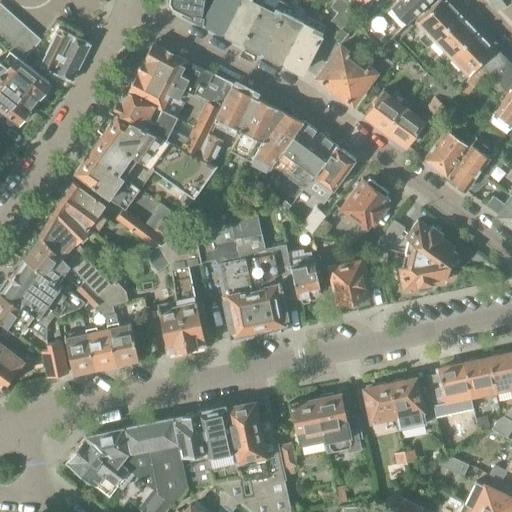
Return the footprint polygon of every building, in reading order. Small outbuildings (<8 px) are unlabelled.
[(169,0),(169,1),(169,2),(172,7),(200,21),(200,20),(203,0),(169,0)] [(213,0),(203,22),(222,32),(238,0),(213,0)] [(238,0),(222,32),(242,42),(261,5),(250,0),(238,0)] [(261,5),(242,42),(262,52),(283,11),(286,4),(277,0),(274,6),(272,11),(261,5)] [(350,7),(343,0),(334,0),(330,6),(337,12),(330,21),(341,29),(355,11),(350,7)] [(379,47),(429,0),(395,0),(364,30),(379,47)] [(438,0),(416,22),(417,22),(425,31),(418,38),(427,48),(428,47),(435,41),(461,13),(448,0),(438,0)] [(283,11),(262,52),(281,61),(302,20),(283,11)] [(461,13),(435,41),(452,58),(476,29),(461,13)] [(302,20),(281,61),(301,72),(303,69),(324,26),(304,16),(302,20)] [(90,44),(87,43),(57,27),(39,64),(71,80),(90,44)] [(476,29),(452,58),(469,76),(478,64),(492,45),(476,29)] [(0,43),(7,49),(13,42),(5,36),(0,41),(0,43)] [(13,42),(7,49),(9,50),(9,51),(21,60),(22,61),(27,55),(13,42)] [(142,61),(139,67),(221,108),(232,85),(217,77),(218,75),(205,68),(156,44),(155,44),(151,45),(150,46),(150,45),(142,61)] [(355,61),(351,59),(346,55),(348,52),(347,51),(348,49),(341,44),(318,75),(322,78),(320,79),(334,89),(355,61)] [(469,76),(460,89),(467,95),(477,83),(481,86),(488,82),(492,78),(496,82),(506,93),(511,85),(511,65),(510,63),(492,45),(478,64),(469,76)] [(22,61),(21,60),(9,51),(0,61),(0,76),(33,103),(39,96),(43,95),(49,88),(48,84),(49,82),(22,61)] [(385,57),(378,67),(385,72),(392,62),(385,57)] [(349,98),(351,99),(353,100),(376,69),(369,64),(367,67),(365,66),(364,68),(355,61),(334,89),(348,99),(349,98)] [(438,62),(430,71),(436,77),(445,67),(438,62)] [(124,89),(123,90),(155,106),(162,110),(177,117),(194,126),(208,133),(214,122),(221,108),(139,67),(137,72),(130,86),(128,90),(127,91),(124,89)] [(432,93),(440,87),(426,72),(420,81),(432,93)] [(27,110),(33,103),(0,76),(0,107),(18,122),(23,120),(28,114),(27,110)] [(444,90),(452,99),(458,92),(451,84),(444,90)] [(221,108),(214,122),(238,134),(241,129),(257,97),(239,89),(232,85),(221,108)] [(452,99),(444,90),(440,87),(432,93),(434,95),(426,107),(439,116),(452,99)] [(511,87),(491,115),(509,129),(511,125),(511,87)] [(112,107),(111,110),(183,147),(188,137),(171,129),(177,117),(162,110),(157,121),(150,118),(155,106),(123,90),(117,101),(116,100),(114,104),(112,107)] [(395,92),(391,98),(382,91),(364,115),(384,130),(407,100),(395,92)] [(257,97),(241,129),(262,139),(278,108),(257,97)] [(424,122),(403,106),(407,101),(407,100),(384,130),(406,146),(424,122)] [(262,139),(251,161),(267,170),(270,165),(302,120),(278,108),(262,139)] [(111,111),(97,130),(141,162),(153,170),(183,192),(185,193),(193,199),(197,193),(217,165),(217,164),(213,163),(197,154),(183,147),(111,110),(111,111)] [(302,120),(270,165),(303,188),(313,174),(318,167),(335,144),(303,121),(302,120)] [(446,175),(474,135),(460,125),(458,127),(450,121),(423,158),(446,175)] [(188,137),(183,147),(197,154),(208,133),(194,126),(188,137)] [(102,134),(89,152),(140,188),(153,170),(141,162),(97,130),(102,134)] [(208,133),(197,154),(213,163),(224,141),(208,133)] [(489,156),(494,149),(474,135),(446,175),(465,189),(489,156)] [(313,174),(303,188),(323,203),(355,160),(335,144),(318,167),(313,174)] [(89,152),(75,172),(78,174),(104,193),(123,207),(125,208),(136,193),(140,188),(89,152)] [(482,174),(471,188),(474,190),(488,179),(482,174)] [(339,209),(356,221),(367,230),(371,223),(374,226),(388,207),(385,205),(390,199),(385,195),(388,191),(369,177),(365,181),(361,178),(339,209)] [(59,200),(58,202),(88,231),(92,235),(107,218),(98,212),(104,204),(89,193),(76,183),(73,181),(64,193),(59,200)] [(183,193),(178,199),(188,206),(193,199),(185,193),(183,192),(183,193)] [(493,195),(486,204),(498,214),(511,224),(511,194),(510,193),(503,203),(493,195)] [(57,204),(39,234),(41,235),(67,263),(68,264),(70,266),(85,281),(91,288),(97,294),(98,296),(98,295),(110,284),(111,284),(80,252),(83,249),(77,243),(88,231),(58,202),(57,204)] [(160,202),(145,223),(156,231),(165,238),(180,217),(160,202)] [(226,202),(186,226),(195,228),(199,253),(213,250),(215,260),(231,339),(254,334),(260,333),(248,273),(250,273),(249,268),(246,257),(245,258),(244,254),(237,255),(230,222),(226,202)] [(281,222),(294,218),(278,205),(281,222)] [(311,234),(323,218),(325,215),(315,206),(301,225),(311,234)] [(123,207),(115,219),(154,248),(164,240),(165,238),(156,231),(145,223),(125,208),(123,207)] [(238,220),(230,222),(237,255),(244,254),(245,258),(246,257),(249,268),(250,273),(248,273),(260,333),(267,331),(290,326),(291,326),(289,317),(288,317),(284,299),(297,296),(291,266),(290,261),(289,260),(288,260),(285,246),(263,250),(260,235),(255,237),(251,217),(238,220)] [(311,234),(324,236),(332,225),(323,218),(311,234)] [(387,252),(405,228),(394,219),(376,244),(387,252)] [(454,264),(457,253),(453,250),(454,246),(441,237),(443,234),(432,226),(430,228),(418,219),(405,237),(408,240),(405,253),(454,264)] [(186,226),(158,246),(170,262),(171,269),(177,305),(186,348),(205,344),(203,339),(196,301),(195,301),(188,265),(200,263),(201,263),(199,253),(195,228),(186,226)] [(41,237),(25,259),(79,299),(79,298),(61,285),(61,284),(58,282),(70,266),(68,264),(67,263),(41,235),(39,234),(39,235),(41,237)] [(320,254),(334,251),(332,240),(318,243),(320,254)] [(154,248),(146,254),(157,271),(170,262),(158,246),(154,248)] [(452,275),(454,264),(405,253),(402,267),(398,268),(402,290),(417,287),(418,290),(432,287),(431,284),(446,281),(447,276),(452,275)] [(312,255),(289,260),(290,261),(297,296),(298,300),(300,299),(301,300),(303,303),(309,302),(310,298),(310,297),(321,295),(320,291),(319,283),(312,255)] [(0,293),(0,294),(32,316),(37,320),(37,319),(45,308),(57,316),(79,307),(84,301),(79,298),(79,299),(25,259),(24,260),(0,293)] [(335,304),(351,301),(368,297),(366,286),(369,285),(364,259),(327,267),(330,281),(335,304)] [(110,284),(98,295),(103,300),(102,300),(108,306),(109,306),(128,302),(126,291),(115,280),(111,285),(110,284)] [(85,281),(76,289),(82,296),(91,288),(85,281)] [(91,288),(82,296),(88,302),(97,294),(91,288)] [(0,320),(5,324),(12,330),(13,331),(20,336),(27,325),(47,339),(47,338),(47,325),(37,319),(37,320),(32,316),(0,294),(0,320)] [(97,294),(88,302),(94,308),(96,306),(102,300),(103,300),(98,295),(98,296),(97,294)] [(102,300),(96,306),(105,315),(112,309),(109,306),(108,306),(102,300)] [(177,305),(158,309),(166,348),(167,352),(186,348),(177,305)] [(116,363),(138,359),(130,323),(118,325),(117,322),(107,324),(116,363)] [(5,324),(0,330),(0,333),(6,338),(12,330),(5,324)] [(94,368),(116,363),(107,324),(107,327),(95,330),(95,327),(85,329),(94,368)] [(72,373),(94,368),(85,329),(86,332),(74,335),(73,332),(64,334),(72,373)] [(12,330),(6,338),(20,348),(25,341),(12,332),(13,331),(12,330)] [(60,341),(46,343),(47,349),(41,351),(46,377),(67,373),(60,341)] [(0,386),(2,388),(23,360),(1,344),(0,345),(0,386)] [(488,358),(495,392),(511,388),(511,352),(502,355),(501,354),(499,354),(498,354),(496,354),(495,354),(494,355),(492,355),(491,356),(490,357),(488,358)] [(470,397),(495,392),(488,358),(477,360),(476,359),(475,359),(472,359),(470,359),(469,360),(467,361),(466,361),(465,363),(463,363),(470,397)] [(445,403),(470,397),(463,363),(452,365),(451,365),(450,364),(448,364),(447,364),(445,364),(444,365),(442,366),(441,367),(440,368),(437,369),(438,373),(427,375),(431,396),(433,405),(445,402),(445,403)] [(431,396),(420,398),(415,378),(404,380),(403,379),(401,379),(400,379),(398,379),(397,379),(395,380),(394,380),(393,381),(392,383),(390,383),(399,428),(436,420),(433,405),(431,396)] [(390,383),(387,384),(386,383),(384,382),(383,382),(381,382),(380,383),(379,383),(377,384),(376,385),(375,386),(364,388),(372,422),(396,417),(398,428),(399,428),(390,383)] [(341,394),(315,399),(323,435),(324,440),(326,453),(346,448),(347,452),(361,449),(359,439),(362,438),(357,414),(351,415),(345,416),(341,394)] [(315,399),(290,404),(299,445),(324,440),(323,435),(315,399)] [(238,477),(213,482),(250,511),(292,511),(285,474),(278,445),(273,419),(258,422),(253,400),(224,406),(238,477)] [(224,406),(198,412),(205,451),(212,482),(213,482),(238,477),(224,406)] [(507,437),(511,428),(511,409),(496,421),(491,428),(504,435),(507,437)] [(198,412),(173,417),(181,456),(187,487),(188,486),(212,482),(205,451),(198,412)] [(173,417),(121,428),(126,451),(128,453),(148,448),(150,463),(139,477),(163,495),(173,504),(187,487),(181,456),(173,417)] [(121,428),(87,435),(128,468),(134,473),(139,477),(150,463),(148,448),(128,453),(126,451),(121,428)] [(85,436),(66,458),(67,463),(82,475),(83,480),(87,484),(92,483),(109,497),(120,484),(123,487),(134,473),(128,468),(87,435),(86,435),(85,436)] [(291,442),(278,445),(285,474),(294,472),(293,466),(296,465),(291,442)] [(407,463),(417,461),(414,449),(404,451),(407,463)] [(397,465),(407,463),(404,451),(394,453),(397,465)] [(463,476),(468,464),(448,454),(436,463),(463,476)] [(494,464),(489,474),(501,480),(506,471),(494,464)] [(475,481),(465,502),(485,511),(510,511),(511,508),(511,498),(479,483),(475,481)] [(334,487),(337,497),(337,500),(345,498),(343,485),(334,487)] [(155,489),(139,509),(142,511),(166,511),(173,504),(163,495),(155,489)] [(222,506),(229,497),(221,490),(219,493),(220,504),(222,506)] [(382,502),(394,507),(402,511),(421,511),(424,507),(394,492),(382,502)] [(222,506),(229,511),(230,511),(237,503),(229,497),(222,506)] [(339,504),(337,500),(337,497),(328,499),(330,506),(339,504)] [(207,511),(196,502),(191,509),(186,505),(181,511),(207,511)] [(485,511),(465,502),(460,511),(485,511)]
